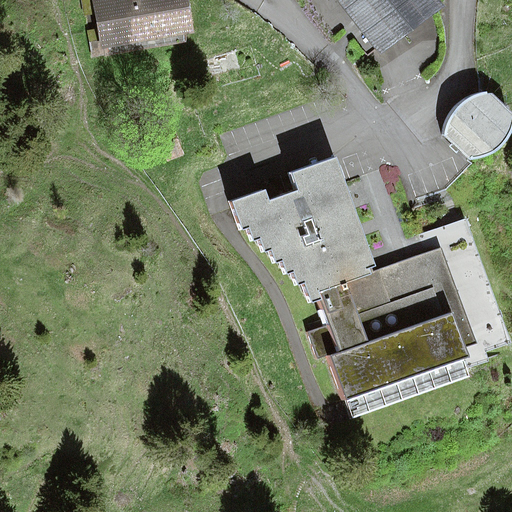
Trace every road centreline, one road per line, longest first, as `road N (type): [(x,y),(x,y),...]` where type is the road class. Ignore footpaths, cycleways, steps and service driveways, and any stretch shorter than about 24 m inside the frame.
road 1 (track): [(249,0),(383,112)]
road 2 (unclassified): [(383,112),(447,83),(458,61),(461,0)]
